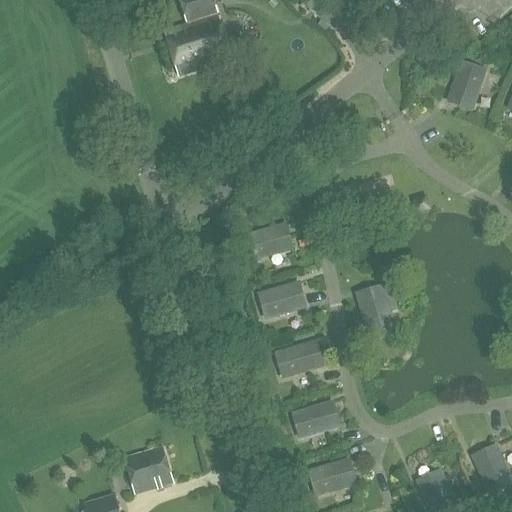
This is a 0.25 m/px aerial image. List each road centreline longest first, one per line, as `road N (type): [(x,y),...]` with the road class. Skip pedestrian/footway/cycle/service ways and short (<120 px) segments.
road 1 (residential): [(511,406),(392,435),(368,427),(351,383),(320,209),(321,189),(347,166)]
road 2 (unclassified): [(251,511),(169,231)]
road 3 (unclassified): [(169,231),(365,67)]
road 4 (unclassified): [(169,231),(101,0)]
road 5 (residential): [(409,142),(511,222)]
